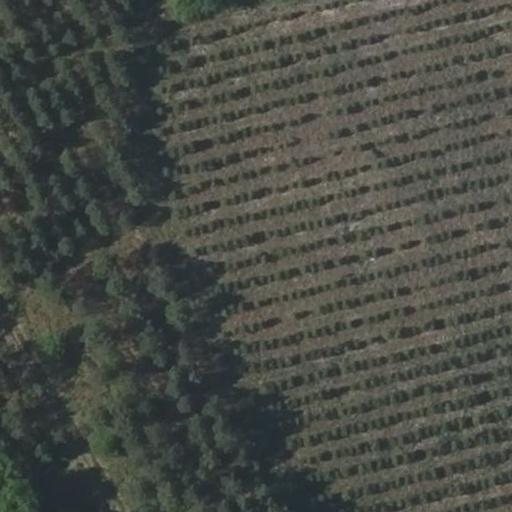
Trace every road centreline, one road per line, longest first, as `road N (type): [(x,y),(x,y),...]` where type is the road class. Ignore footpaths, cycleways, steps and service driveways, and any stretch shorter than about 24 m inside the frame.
road 1 (track): [(311,511),(255,413),(156,140),(160,0)]
road 2 (track): [(145,511),(0,262)]
